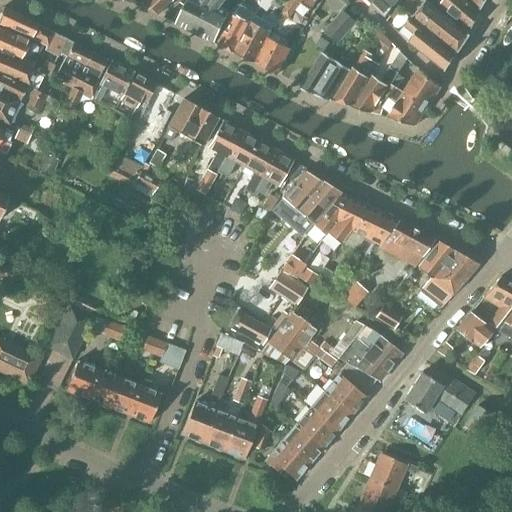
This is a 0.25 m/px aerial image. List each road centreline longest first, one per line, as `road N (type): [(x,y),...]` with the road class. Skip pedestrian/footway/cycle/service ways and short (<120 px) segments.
road 1 (residential): [(499,258),(17,0)]
road 2 (residential): [(102,0),(310,104),(382,129),(420,137),(452,91)]
road 3 (residential): [(499,258),(303,501),(284,511)]
road 4 (residential): [(144,481),(202,345),(191,320),(222,241)]
road 5 (residential): [(144,481),(0,418)]
road 6 (residential): [(452,91),(355,0)]
